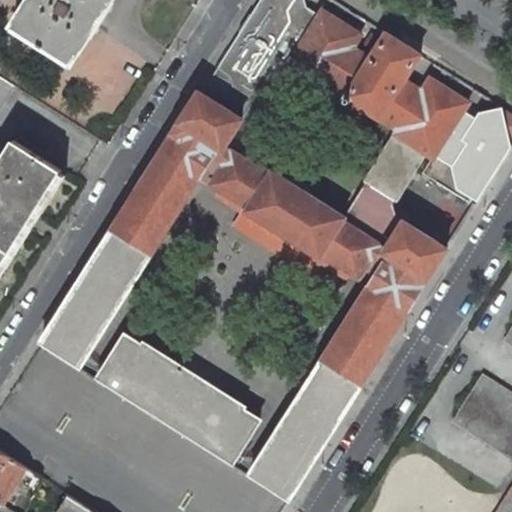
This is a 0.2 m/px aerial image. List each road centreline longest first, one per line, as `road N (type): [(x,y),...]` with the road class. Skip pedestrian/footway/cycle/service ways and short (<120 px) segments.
road 1 (residential): [(235,0),(0,372)]
road 2 (residential): [(315,511),(511,206)]
